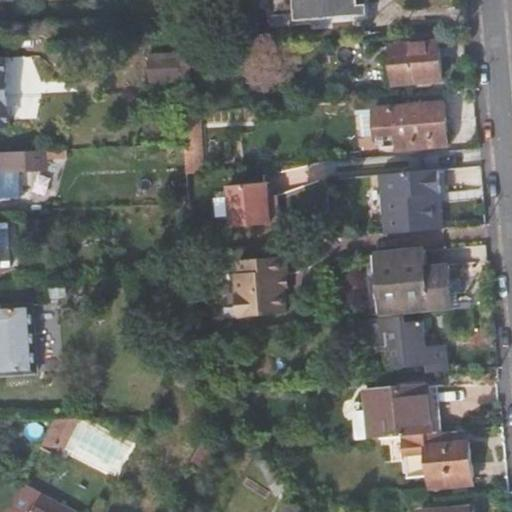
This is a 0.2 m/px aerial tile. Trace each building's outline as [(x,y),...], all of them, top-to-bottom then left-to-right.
[(363,0),(276,0),(278,14),(318,11),(319,6),(364,2),(363,0)] [(443,39),(393,43),(397,83),(446,79),(443,39)] [(181,52),(149,54),(150,83),(182,82),(181,52)] [(0,126),(14,126),(14,119),(12,53),(0,53),(0,126)] [(383,146),(451,140),(447,101),(379,107),(381,132),(383,146)] [(203,142),(201,112),(187,113),(189,141),(189,142),(189,143),(203,142)] [(44,166),(43,148),(0,149),(0,166),(15,165),(15,167),(44,166)] [(442,169),(383,173),(386,215),(394,214),(395,232),(438,229),(436,193),(444,192),(442,169)] [(2,187),(34,184),(32,170),(0,174),(2,187)] [(272,179),(232,182),(235,224),(282,220),(281,202),(273,203),(273,193),(272,179)] [(280,193),(273,193),(273,203),(281,202),(280,193)] [(2,260),(16,259),(14,220),(0,220),(0,265),(2,266),(2,260)] [(452,265),(430,267),(429,251),(366,256),(370,313),(456,306),(455,298),(454,280),(452,265)] [(291,271),(290,252),(243,256),(244,269),(240,269),(243,312),(289,309),(288,284),(287,271),(291,271)] [(454,280),(455,298),(465,297),(464,279),(454,280)] [(0,371),(41,370),(38,301),(0,302),(0,371)] [(478,324),(477,309),(475,310),(464,310),(447,312),(448,327),(478,324)] [(392,366),(433,363),(453,361),(451,346),(431,348),(429,319),(411,320),(410,314),(360,318),(362,343),(373,342),(380,345),(390,344),(392,366)] [(453,361),(433,363),(434,374),(454,373),(453,361)] [(369,391),(373,436),(408,434),(436,431),(433,386),(369,391)] [(55,452),(74,416),(60,416),(44,447),(55,452)] [(65,458),(87,416),(74,416),(55,452),(65,458)] [(475,483),(472,440),(454,441),(453,430),(436,431),(408,434),(410,458),(431,457),(433,486),(475,483)] [(205,440),(194,460),(209,469),(220,448),(205,440)] [(270,457),(258,464),(277,496),(288,489),(270,457)] [(55,511),(63,498),(27,479),(10,511),(55,511)] [(307,511),(304,507),(303,504),(298,496),(289,511),(307,511)] [(78,511),(81,507),(63,498),(55,511),(78,511)]
